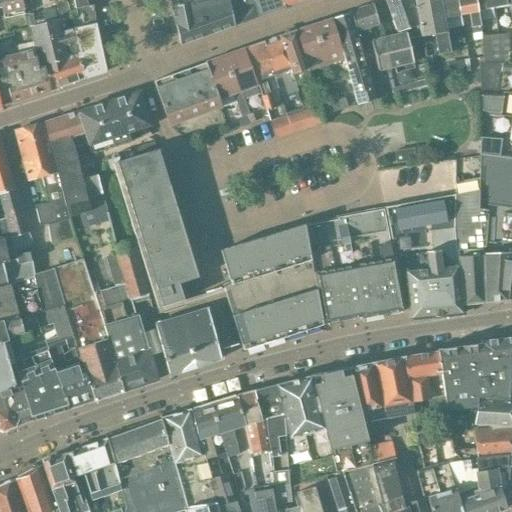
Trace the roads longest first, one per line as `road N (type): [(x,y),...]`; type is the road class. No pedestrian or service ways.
road 1 (residential): [(349,0),(144,73)]
road 2 (unclassified): [(208,176),(161,137),(144,73)]
